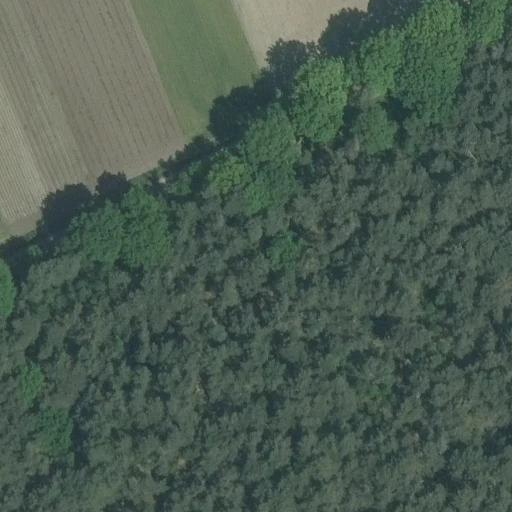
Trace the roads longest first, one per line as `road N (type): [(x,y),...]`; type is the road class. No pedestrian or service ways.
road 1 (track): [(0,267),(511,15)]
road 2 (track): [(0,295),(107,511)]
